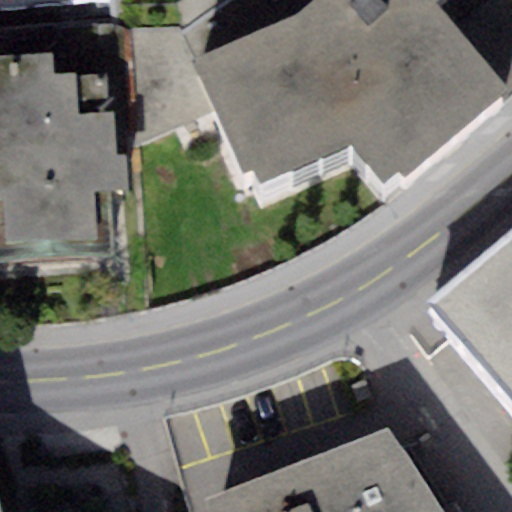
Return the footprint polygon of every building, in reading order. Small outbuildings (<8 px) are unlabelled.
[(441,0),(317,0),(301,14),(190,60),(243,173),(252,170),(262,186),(353,150),(387,185),(400,175),(407,180),(510,91),(436,4),(441,0)] [(511,0),(441,0),(436,4),(510,91),(511,93),(511,0)] [(54,51),(0,54),(0,265),(115,258),(111,192),(128,191),(125,156),(116,157),(113,115),(80,117),(77,72),(55,73),(54,51)] [(511,232),(428,302),(511,401),(511,232)] [(441,511),(389,429),(206,499),(208,511),(441,511)]
